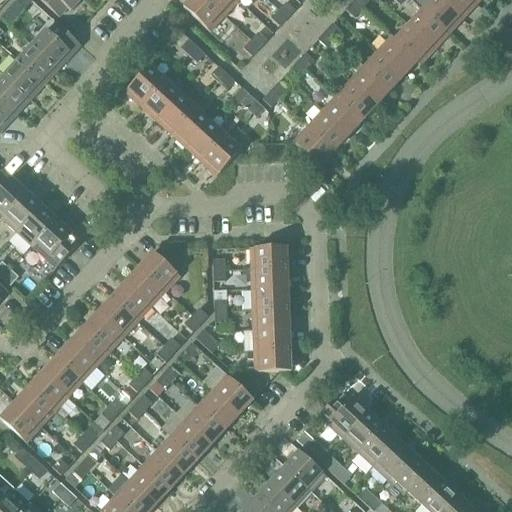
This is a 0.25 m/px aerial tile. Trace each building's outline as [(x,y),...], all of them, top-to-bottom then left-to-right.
[(24,10),(31,2),(29,0),(19,0),(16,3),(24,10)] [(38,0),(59,19),(68,10),(70,13),(82,0),(38,0)] [(225,19),(204,0),(192,0),(184,10),(210,34),(225,19)] [(238,4),(234,0),(204,0),(225,19),(238,4)] [(357,0),(353,5),(361,12),(369,4),(364,0),(357,0)] [(432,0),(422,11),(448,38),(462,23),(439,0),(432,0)] [(439,0),(462,23),(476,8),(468,0),(439,0)] [(279,13),(287,21),(295,13),(286,5),(279,13)] [(361,12),(353,5),(345,13),(354,21),(361,12)] [(408,26),(435,53),(448,38),(422,11),(408,26)] [(287,21),(279,13),(271,21),(280,29),(287,21)] [(31,48),(57,73),(79,48),(54,25),(47,33),(46,32),(31,48)] [(435,53),(408,26),(394,41),(417,64),(416,65),(420,69),(435,53)] [(325,35),(333,42),(340,34),(333,27),(325,35)] [(251,43),(260,51),(268,43),(258,34),(251,43)] [(333,42),(325,35),(318,43),(325,50),(333,42)] [(391,39),(378,52),(377,53),(403,79),(416,65),(417,64),(394,41),(391,39)] [(188,58),(196,50),(188,42),(180,50),(188,58)] [(260,51),(251,43),(244,51),(253,59),(260,51)] [(17,63),(43,87),(57,73),(31,48),(17,63)] [(196,50),(188,58),(196,65),(204,57),(196,50)] [(363,68),(389,94),(403,79),(377,53),(363,68)] [(298,65),(305,72),(313,64),(305,57),(298,65)] [(43,87),(17,63),(3,78),(29,102),(43,87)] [(305,72),(298,65),(291,73),(298,80),(305,72)] [(150,68),(125,95),(140,110),(165,83),(150,68)] [(349,83),(375,109),(389,94),(363,68),(349,83)] [(218,85),(226,77),(218,70),(210,78),(218,85)] [(226,77),(218,85),(226,93),(234,84),(226,77)] [(29,102),(3,78),(0,81),(0,104),(15,118),(29,102)] [(155,124),(180,96),(165,83),(140,110),(155,124)] [(335,98),(361,124),(375,109),(349,83),(335,98)] [(270,94),(278,102),(285,94),(278,87),(270,94)] [(278,102),(270,94),(263,102),(271,109),(278,102)] [(170,137),(195,110),(180,96),(155,124),(170,137)] [(248,113),(256,105),(248,97),(240,106),(248,113)] [(321,113),(348,139),(361,124),(335,98),(321,113)] [(0,134),(1,133),(15,118),(0,104),(0,134)] [(256,105),(248,113),(256,121),(264,112),(256,105)] [(185,151),(210,124),(195,110),(170,137),(185,151)] [(308,128),(334,153),(348,139),(321,113),(308,128)] [(200,165),(225,138),(210,124),(185,151),(200,165)] [(293,144),(319,169),(334,153),(308,128),(293,144)] [(225,138),(200,165),(215,179),(240,152),(225,138)] [(0,222),(1,221),(2,222),(26,195),(10,180),(8,182),(0,174),(0,222)] [(17,235),(41,209),(26,195),(2,222),(17,235)] [(41,209),(17,235),(31,249),(56,222),(41,209)] [(80,244),(71,237),(56,222),(31,249),(55,271),(80,244)] [(285,250),(249,251),(250,272),(286,271),(285,250)] [(138,270),(164,294),(178,279),(152,254),(138,270)] [(213,274),(224,273),(224,262),(212,263),(213,274)] [(0,279),(2,281),(10,272),(2,265),(0,266),(0,279)] [(124,285),(150,309),(164,294),(138,270),(124,285)] [(251,292),(286,291),(286,271),(250,272),(251,292)] [(10,272),(2,281),(9,288),(17,279),(10,272)] [(224,273),(213,274),(214,285),(225,284),(224,273)] [(110,300),(137,324),(150,309),(124,285),(110,300)] [(252,313),(287,311),(286,291),(251,292),(252,313)] [(96,315),(123,339),(137,324),(110,300),(96,315)] [(226,303),(215,304),(215,314),(226,314),(226,303)] [(208,319),(199,311),(192,318),(201,327),(208,319)] [(252,333),(288,332),(287,311),(252,313),(252,333)] [(215,325),(226,325),(226,314),(215,314),(215,325)] [(82,330),(109,354),(123,339),(96,315),(82,330)] [(185,326),(194,335),(201,327),(192,318),(185,326)] [(69,345),(95,369),(109,354),(82,330),(69,345)] [(204,332),(197,341),(205,348),(213,340),(204,332)] [(253,353),(289,352),(288,332),(252,333),(253,353)] [(213,356),(221,347),(213,340),(205,348),(213,356)] [(181,350),(171,341),(164,349),(173,357),(181,350)] [(55,360),(81,384),(95,369),(69,345),(55,360)] [(192,346),(185,353),(193,361),(200,353),(192,346)] [(157,356),(166,365),(173,357),(164,349),(157,356)] [(289,352),(253,353),(254,374),(289,373),(289,352)] [(41,375),(67,399),(81,384),(55,360),(41,375)] [(180,375),(172,367),(165,375),(173,383),(180,375)] [(153,380),(143,371),(136,379),(145,388),(153,380)] [(27,390),(54,414),(67,399),(41,375),(27,390)] [(157,383),(166,391),(173,383),(165,375),(157,383)] [(211,391),(238,416),(252,400),(225,376),(211,391)] [(129,387),(138,395),(145,388),(136,379),(129,387)] [(13,405),(40,429),(54,414),(27,390),(13,405)] [(198,406),(224,431),(238,416),(211,391),(198,406)] [(343,440),(367,413),(352,399),(349,402),(342,396),(336,402),(333,399),(317,416),(343,440)] [(153,405),(144,397),(137,405),(145,413),(153,405)] [(126,409),(116,400),(109,408),(118,417),(126,409)] [(40,429),(13,405),(0,418),(0,421),(25,445),(40,429)] [(130,413),(138,421),(145,413),(137,405),(130,413)] [(184,422),(210,446),(224,431),(198,406),(184,422)] [(102,416),(111,425),(118,417),(109,408),(102,416)] [(358,454),(382,427),(367,413),(343,440),(358,454)] [(170,437),(197,461),(210,446),(184,422),(170,437)] [(382,427),(358,454),(373,468),(398,442),(382,427)] [(124,436),(116,428),(109,436),(117,444),(124,436)] [(97,440),(88,431),(81,439),(90,448),(97,440)] [(101,444),(110,452),(117,444),(109,436),(101,444)] [(156,452),(183,476),(197,461),(170,437),(156,452)] [(74,447),(83,455),(90,448),(81,439),(74,447)] [(388,481),(412,455),(398,442),(373,468),(388,481)] [(330,457),(314,443),(306,451),(322,465),(330,457)] [(142,467),(169,491),(183,476),(156,452),(142,467)] [(283,468),(309,492),(324,476),(298,452),(283,468)] [(427,469),(426,468),(412,455),(388,481),(403,496),(407,492),(406,492),(427,469)] [(31,473),(38,465),(30,457),(22,465),(31,473)] [(97,466),(88,458),(81,466),(89,474),(97,466)] [(61,479),(69,470),(60,462),(52,471),(61,479)] [(336,463),(328,472),(335,478),(343,469),(336,463)] [(406,492),(407,492),(421,506),(446,479),(429,464),(426,468),(427,469),(406,492)] [(38,465),(31,473),(38,480),(46,472),(38,465)] [(74,474),(82,482),(89,474),(81,466),(74,474)] [(128,482),(155,506),(169,491),(142,467),(128,482)] [(309,492),(283,468),(270,483),(296,507),(309,492)] [(344,486),(352,477),(343,469),(335,478),(344,486)] [(427,511),(443,511),(461,493),(446,479),(421,506),(427,511)] [(115,497),(131,511),(150,511),(155,506),(128,482),(115,497)] [(291,511),(296,507),(270,483),(256,498),(271,511),(291,511)] [(0,506),(14,491),(7,484),(0,491),(0,506)] [(60,486),(53,494),(60,500),(68,492),(60,486)] [(14,491),(0,506),(0,511),(22,511),(29,504),(14,491)] [(366,491),(358,499),(366,506),(373,497),(366,491)] [(60,500),(70,509),(77,501),(68,492),(60,500)] [(461,493),(443,511),(471,511),(476,507),(461,493)] [(131,511),(115,497),(100,511),(131,511)] [(372,511),(375,511),(382,505),(373,497),(366,506),(372,511)] [(243,511),(271,511),(256,498),(243,511)]
